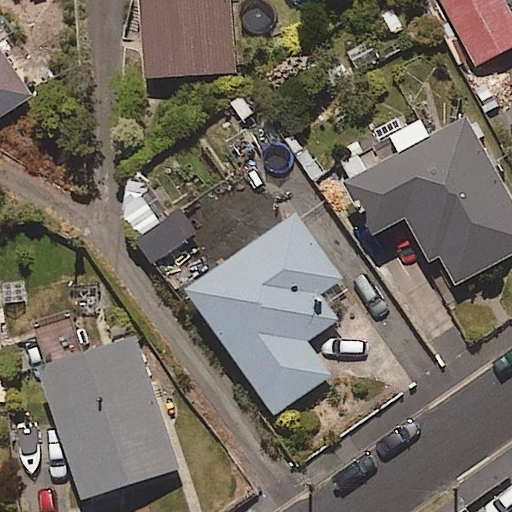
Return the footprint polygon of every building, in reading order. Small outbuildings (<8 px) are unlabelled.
[(152,0),(155,74),(240,71),(236,0),(152,0)] [(511,2),(511,0),(449,0),(481,68),(511,53),(511,2)] [(0,36),(0,124),(40,98),(0,36)] [(511,172),(482,116),(352,186),(384,244),(416,226),(438,266),(450,263),(465,290),(511,264),(511,172)] [(166,228),(145,198),(122,214),(143,244),(166,228)] [(309,219),(196,296),(283,422),(344,380),(319,344),(350,324),(331,297),(353,282),(309,219)] [(144,342),(47,374),(90,503),(186,472),(144,342)]
